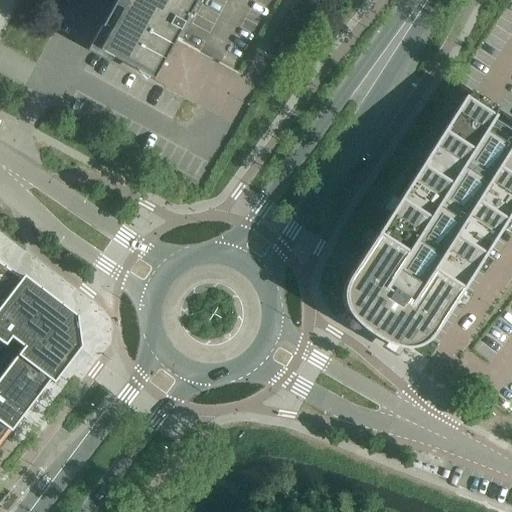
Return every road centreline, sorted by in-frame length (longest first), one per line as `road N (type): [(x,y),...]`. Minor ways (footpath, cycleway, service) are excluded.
road 1 (secondary): [(413,18),(343,91),(222,253)]
road 2 (secondary): [(266,280),(372,110),(413,18)]
road 3 (unclassified): [(261,361),(406,441),(472,451)]
road 4 (unclassified): [(472,451),(276,330)]
road 5 (residential): [(0,166),(17,197),(151,297)]
road 6 (residential): [(172,267),(0,162)]
road 7 (secondary): [(160,356),(40,511)]
road 8 (secondary): [(87,511),(196,380)]
